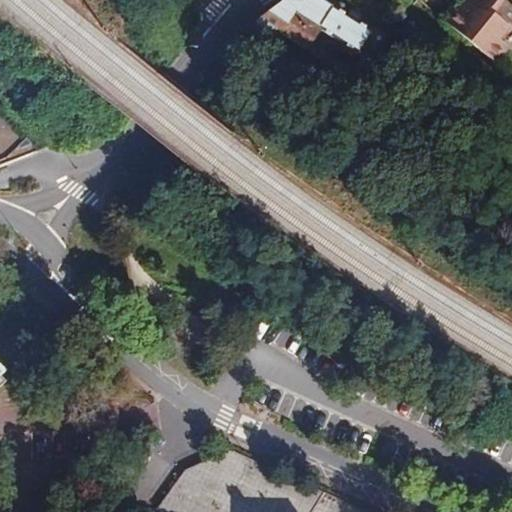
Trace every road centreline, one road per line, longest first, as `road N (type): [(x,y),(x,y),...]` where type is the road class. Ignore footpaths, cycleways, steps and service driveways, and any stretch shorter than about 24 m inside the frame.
road 1 (residential): [(19,243),(187,398),(432,511)]
road 2 (residential): [(236,12),(81,188),(19,243)]
